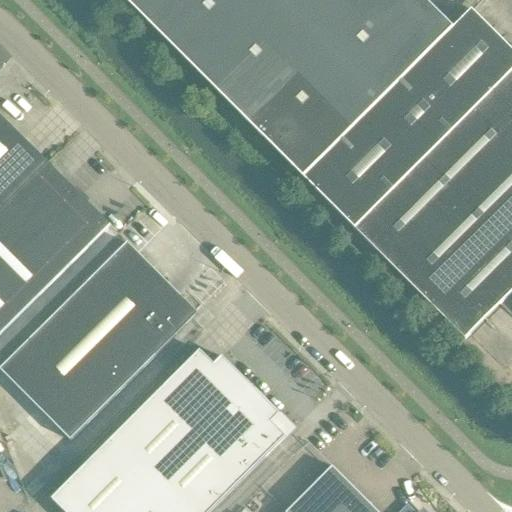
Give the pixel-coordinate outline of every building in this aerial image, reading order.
[(125,0),(304,179),(454,30),(424,0),(125,0)] [(352,227),(511,67),(511,51),(472,12),(454,30),(304,179),(352,227)] [(511,67),(352,227),(464,341),(511,293),(511,67)] [(0,212),(49,164),(0,115),(0,212)] [(49,164),(0,212),(0,336),(111,226),(49,164)] [(128,244),(0,371),(71,442),(199,315),(128,244)] [(201,352),(52,501),(63,511),(212,511),(287,438),(281,432),(289,424),(223,358),(215,366),(201,352)] [(410,511),(408,509),(404,511),(376,511),(333,468),(288,511),(410,511)]
